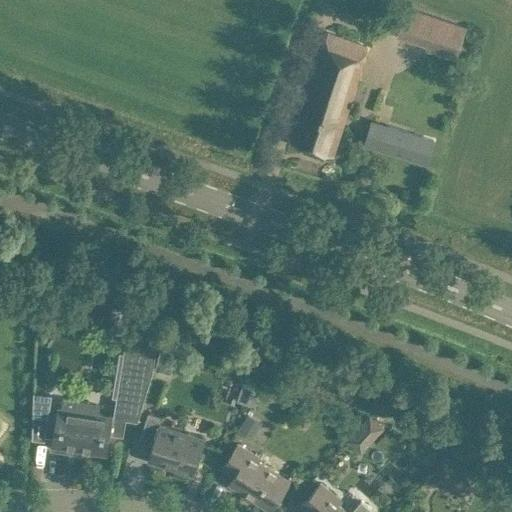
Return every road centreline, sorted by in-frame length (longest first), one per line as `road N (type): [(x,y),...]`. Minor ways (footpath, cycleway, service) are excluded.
road 1 (tertiary): [(511,322),(0,130)]
road 2 (residential): [(178,511),(140,504),(0,504)]
